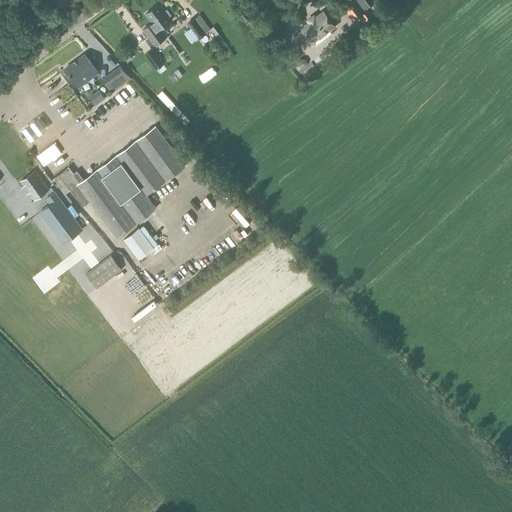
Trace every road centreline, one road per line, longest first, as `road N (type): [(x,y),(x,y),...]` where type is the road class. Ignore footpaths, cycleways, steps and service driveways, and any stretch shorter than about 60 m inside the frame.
road 1 (unknown): [(17,63),(66,138),(85,146),(138,119),(155,119),(170,135),(199,178),(173,253)]
road 2 (unclassified): [(0,76),(103,0)]
